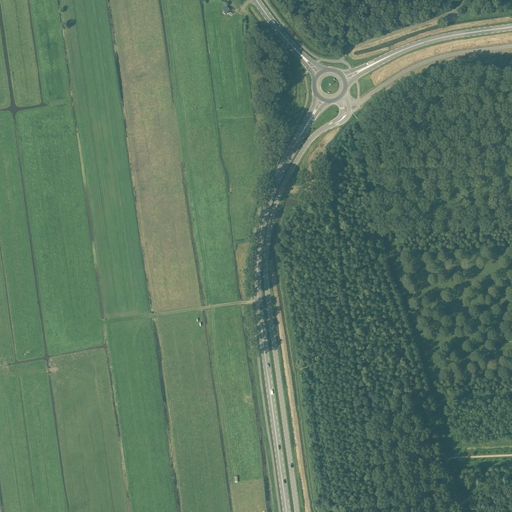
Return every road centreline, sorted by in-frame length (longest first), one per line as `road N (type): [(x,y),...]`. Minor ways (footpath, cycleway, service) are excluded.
road 1 (tertiary): [(296,511),(265,252),(281,189),(307,142),(345,114)]
road 2 (primary): [(286,511),(257,254),(274,183),(310,119)]
road 3 (track): [(66,129),(94,323),(258,299)]
road 4 (track): [(464,511),(373,240)]
road 5 (primary): [(364,68),(442,37),(511,27)]
